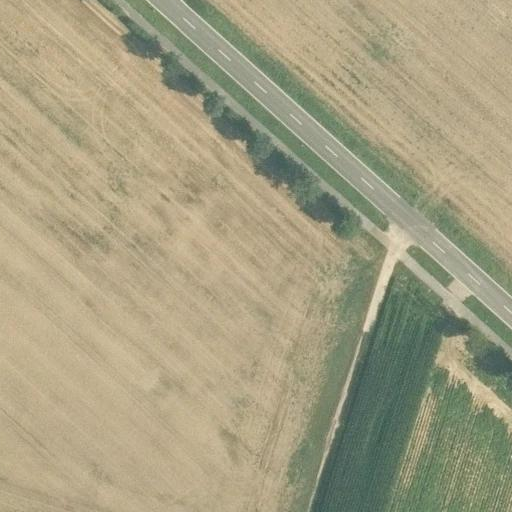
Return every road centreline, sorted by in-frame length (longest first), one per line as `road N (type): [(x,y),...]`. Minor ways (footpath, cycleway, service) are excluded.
road 1 (tertiary): [(511,313),(162,0)]
road 2 (track): [(311,511),(367,336)]
road 3 (track): [(412,224),(395,248),(367,336)]
